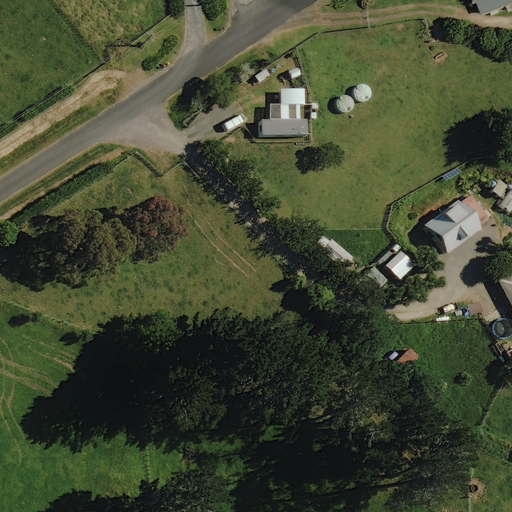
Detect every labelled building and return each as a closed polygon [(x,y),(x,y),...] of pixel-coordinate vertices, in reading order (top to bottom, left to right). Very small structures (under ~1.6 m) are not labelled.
[(511,3),(511,0),(476,0),(483,15),(511,3)] [(371,91),(356,86),(351,101),(366,106),(371,91)] [(483,217),(472,203),(462,210),(457,203),(423,228),(444,256),(478,232),(472,225),(483,217)] [(511,274),(496,283),(511,315),(511,274)] [(460,325),(457,313),(428,323),(431,334),(460,325)]
